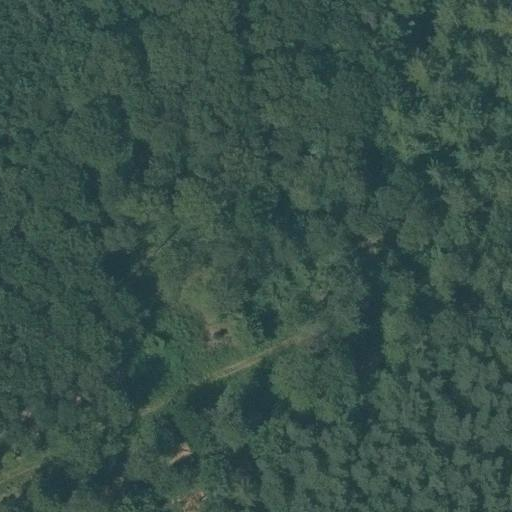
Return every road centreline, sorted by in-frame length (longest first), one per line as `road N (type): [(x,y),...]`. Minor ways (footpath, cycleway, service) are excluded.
road 1 (track): [(0,488),(511,269)]
road 2 (track): [(0,198),(152,0)]
